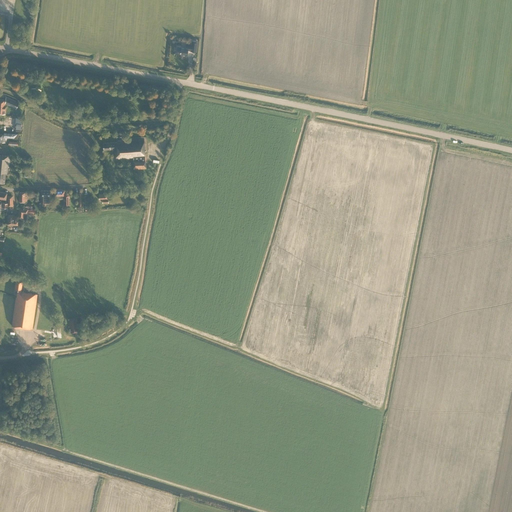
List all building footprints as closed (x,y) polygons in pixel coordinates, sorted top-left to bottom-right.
[(192,44),(186,43),(185,47),(177,46),(176,53),(187,55),(187,50),(196,51),(198,41),(192,40),(192,44)] [(19,102),(6,96),(6,99),(0,98),(0,113),(5,114),(6,110),(6,106),(7,106),(7,104),(16,108),(19,102)] [(5,132),(5,134),(0,133),(0,141),(5,142),(5,137),(14,137),(15,133),(5,132)] [(146,168),(144,139),(118,140),(118,142),(103,143),(103,149),(114,148),(115,159),(133,157),(134,169),(146,168)] [(10,155),(0,154),(0,181),(5,182),(6,173),(8,173),(10,155)] [(51,190),(41,190),(41,200),(37,200),(37,206),(40,206),(40,208),(42,208),(42,203),(51,204),(51,190)] [(64,190),(54,190),(55,197),(55,198),(63,198),(63,205),(69,204),(69,195),(65,195),(64,190)] [(108,199),(108,193),(99,194),(99,199),(102,199),(103,202),(108,202),(108,199)] [(3,202),(0,201),(0,210),(0,211),(1,207),(7,207),(8,201),(3,200),(3,202)] [(9,214),(8,224),(15,224),(18,225),(18,220),(26,221),(27,214),(28,214),(28,209),(19,208),(18,216),(14,216),(14,215),(9,214)] [(23,281),(16,280),(15,288),(18,289),(17,296),(16,296),(12,325),(32,328),(37,294),(21,291),(23,281)] [(79,331),(77,317),(67,318),(70,333),(79,331)]
